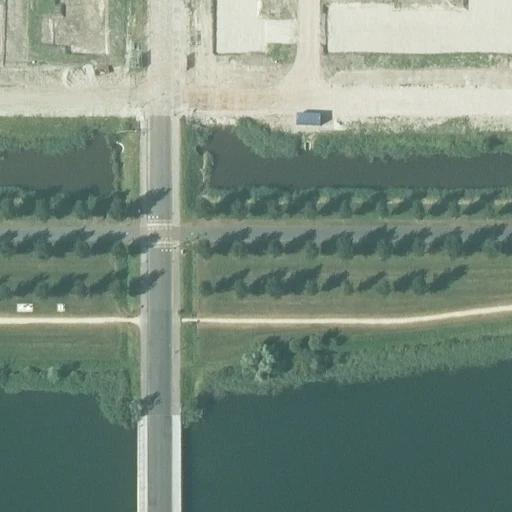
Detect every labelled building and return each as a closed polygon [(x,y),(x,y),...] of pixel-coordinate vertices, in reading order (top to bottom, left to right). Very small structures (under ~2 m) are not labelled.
[(103,0),(65,0),(65,1),(65,20),(65,21),(103,21),(103,0)] [(255,0),(217,0),(217,21),(255,21),(255,20),(255,0)] [(500,0),(469,0),(469,14),(470,14),(470,52),(500,52),(500,0)] [(32,9),(23,9),(23,21),(32,21),(32,9)] [(297,9),(288,9),(288,21),(297,21),(297,9)] [(359,9),(329,9),(329,51),(359,51),(359,9)] [(389,9),(359,9),(359,51),(389,51),(389,14),(389,9)] [(389,14),(389,51),(409,51),(409,14),(389,14)] [(429,14),(409,14),(409,51),(429,51),(429,14)] [(450,14),(429,14),(429,51),(450,51),(450,14)] [(469,14),(450,14),(450,51),(470,52),(470,14),(469,14)] [(65,20),(56,20),(56,45),(72,45),(72,51),(96,51),(96,46),(103,46),(103,21),(65,21),(65,20)] [(255,21),(217,21),(216,46),(224,46),(224,51),(248,51),(248,46),(264,46),(264,20),(255,20),(255,21)] [(32,21),(23,21),(23,33),(32,33),(32,21)] [(297,21),(288,21),(288,33),(297,33),(297,21)]
